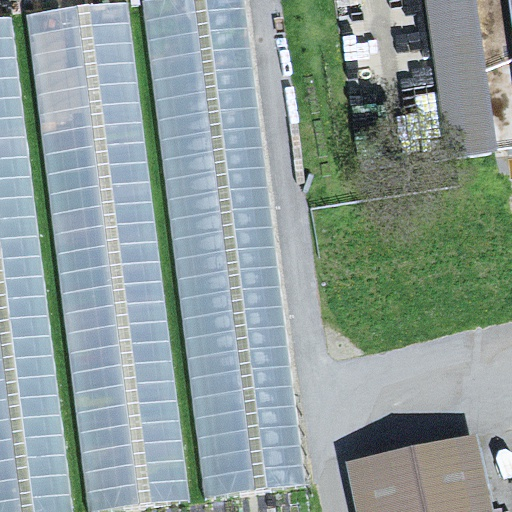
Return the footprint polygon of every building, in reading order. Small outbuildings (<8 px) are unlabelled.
[(203,501),(303,489),(243,0),(176,0),(142,4),(203,501)] [(424,0),(444,152),(490,146),(471,0),(424,0)] [(87,511),(109,511),(188,503),(127,6),(27,18),(87,511)] [(0,511),(70,511),(11,21),(0,22),(0,511)] [(492,511),(477,429),(354,452),(364,511),(492,511)]
